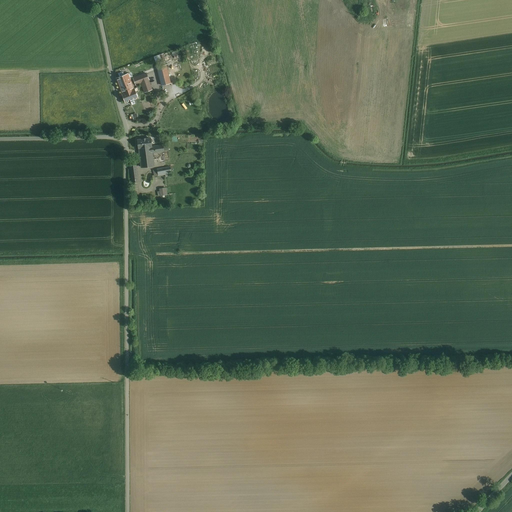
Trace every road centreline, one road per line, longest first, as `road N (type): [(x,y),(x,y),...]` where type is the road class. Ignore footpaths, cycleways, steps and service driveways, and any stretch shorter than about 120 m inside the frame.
road 1 (unclassified): [(126,136),(127,511)]
road 2 (unclassified): [(100,0),(126,136)]
road 3 (unclassified): [(126,136),(0,140)]
